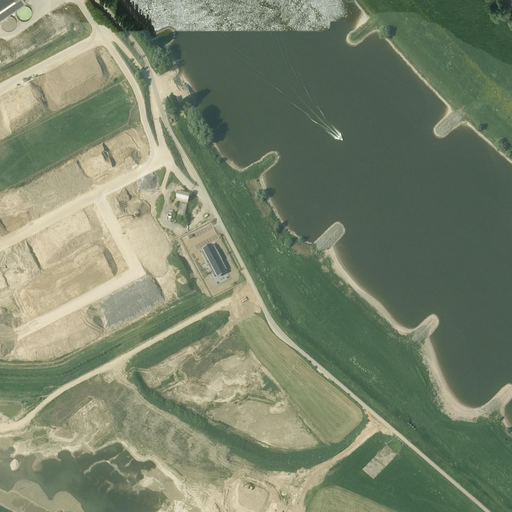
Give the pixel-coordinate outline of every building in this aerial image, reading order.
[(0,0),(0,18),(25,1),(24,0),(0,0)] [(32,15),(32,13),(32,12),(31,10),(31,9),(30,8),(29,7),(27,6),(26,6),(24,6),(23,6),(22,6),(20,7),(19,8),(18,9),(17,10),(17,12),(17,13),(17,15),(17,16),(18,17),(19,18),(20,19),(22,20),(23,21),(24,21),(26,21),(27,20),(28,19),(30,18),(31,17),(31,16),(32,15)] [(17,25),(17,23),(17,22),(16,20),(15,19),(15,18),(13,17),(12,16),(10,16),(9,16),(7,16),(6,16),(4,17),(3,18),(2,19),(2,21),(1,22),(1,23),(1,25),(2,26),(2,28),(4,29),(5,30),(6,31),(8,31),(9,31),(11,31),(12,30),(14,30),(15,29),(16,27),(16,26),(17,25)] [(190,195),(177,192),(175,201),(180,202),(177,217),(184,218),(187,206),(186,206),(187,204),(190,195)] [(185,217),(189,221),(195,216),(191,212),(185,217)] [(214,246),(202,253),(215,277),(227,271),(214,246)]
